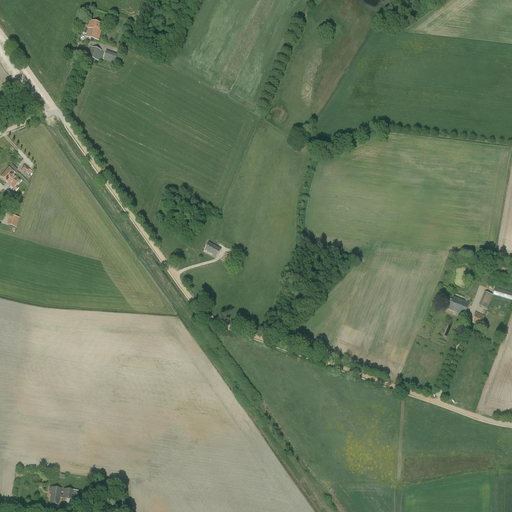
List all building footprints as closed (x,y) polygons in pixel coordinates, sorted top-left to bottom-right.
[(91,21),(86,37),(98,40),(103,25),(91,21)] [(102,51),(91,47),(88,58),(98,61),(102,51)] [(103,59),(117,65),(120,56),(106,51),(103,59)] [(21,169),(26,174),(27,173),(29,175),(31,177),(34,174),(29,170),(24,166),(21,169)] [(7,183),(14,175),(15,174),(9,169),(1,178),(7,183)] [(14,175),(7,183),(10,187),(15,191),(18,188),(16,186),(21,181),(14,175)] [(11,195),(7,205),(17,209),(21,199),(11,195)] [(6,225),(16,228),(19,218),(9,215),(6,225)] [(205,251),(216,257),(221,250),(209,243),(205,251)] [(222,261),(229,265),(233,257),(226,253),(222,261)] [(493,295),(511,301),(511,300),(511,293),(495,288),(493,295)] [(479,306),(487,309),(493,296),(484,292),(479,306)] [(454,298),(449,310),(464,316),(469,304),(454,298)] [(485,316),(476,313),(472,323),(481,327),(485,316)] [(63,495),(60,495),(61,489),(50,487),(49,495),(51,495),(50,504),(58,505),(59,498),(63,498),(77,500),(78,491),(63,489),(63,495)] [(118,505),(119,506),(122,506),(124,505),(125,503),(124,499),(122,498),(120,497),(118,498),(117,500),(117,503),(118,505)]
